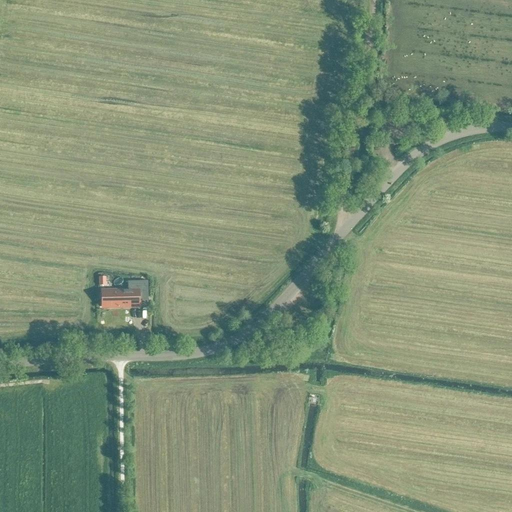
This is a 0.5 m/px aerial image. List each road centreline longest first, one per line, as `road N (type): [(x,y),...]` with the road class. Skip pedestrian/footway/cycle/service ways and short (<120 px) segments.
road 1 (tertiary): [(0,367),(218,350),(268,316),(407,164),(444,139),(511,126)]
road 2 (track): [(340,236),(372,0)]
